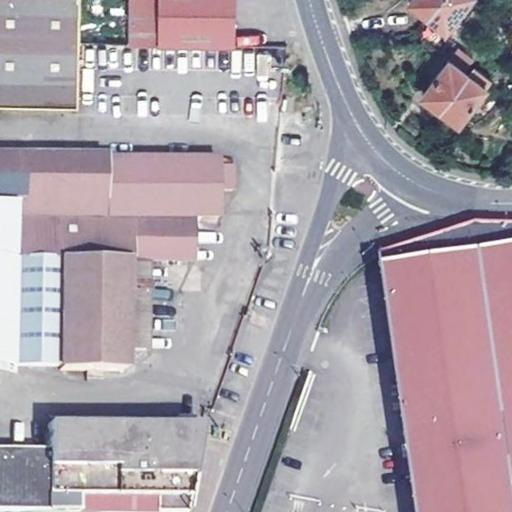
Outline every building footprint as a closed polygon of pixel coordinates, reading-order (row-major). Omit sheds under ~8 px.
[(79,0),(0,0),(0,44),(79,46),(79,0)] [(132,0),(132,46),(232,47),(233,9),(233,5),(232,0),(132,0)] [(426,15),(437,0),(408,0),(408,1),(426,15)] [(445,29),(466,0),(437,0),(426,15),(445,29)] [(79,46),(0,44),(0,102),(78,103),(78,76),(79,46)] [(423,95),(440,108),(467,72),(449,59),(423,95)] [(469,74),(467,72),(440,108),(459,122),(491,79),(475,66),(469,74)] [(125,262),(146,261),(187,261),(187,238),(187,221),(216,221),(217,193),(231,192),(232,167),(217,167),(217,159),(0,155),(0,366),(59,366),(59,369),(124,370),(125,351),(125,307),(125,262)] [(511,511),(511,227),(496,227),(476,228),(458,233),(377,256),(396,392),(412,511),(511,511)] [(144,350),(146,261),(125,262),(125,307),(125,351),(144,350)] [(53,456),(52,511),(186,511),(195,467),(187,454),(193,428),(53,428),(53,456)] [(195,467),(203,428),(193,428),(187,454),(195,467)] [(52,511),(53,456),(0,457),(0,511),(52,511)]
